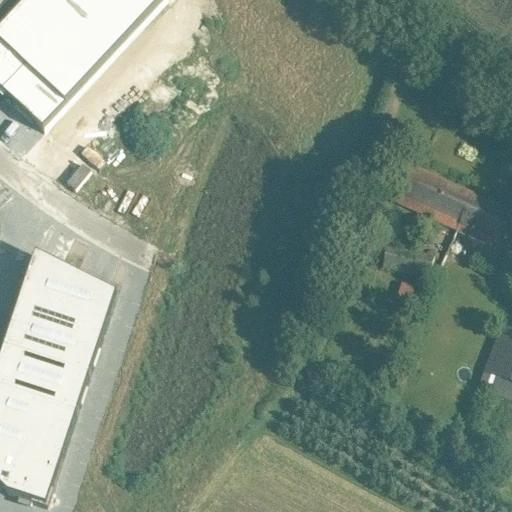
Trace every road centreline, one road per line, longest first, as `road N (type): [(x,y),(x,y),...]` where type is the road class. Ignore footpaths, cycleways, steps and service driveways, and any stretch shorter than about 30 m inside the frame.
road 1 (unclassified): [(511,119),(414,48),(367,0)]
road 2 (unclassified): [(146,255),(0,161)]
